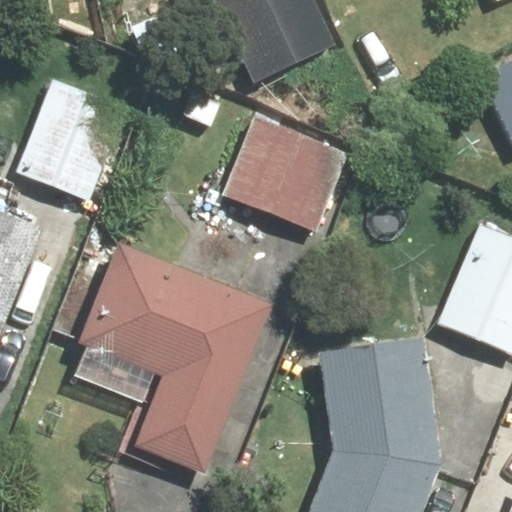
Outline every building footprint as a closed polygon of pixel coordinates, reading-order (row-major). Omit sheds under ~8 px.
[(40,97),(7,179),(88,211),(121,129),(40,97)] [(258,122),(225,204),(306,236),(339,154),(258,122)] [(470,200),(437,190),(419,248),(453,258),(470,200)] [(0,331),(38,236),(0,220),(0,331)] [(511,242),(472,226),(436,317),(511,347),(511,242)] [(268,311),(112,249),(72,350),(156,383),(129,452),(201,481),(268,311)] [(314,360),(327,457),(305,511),(417,511),(434,469),(417,346),(314,360)]
